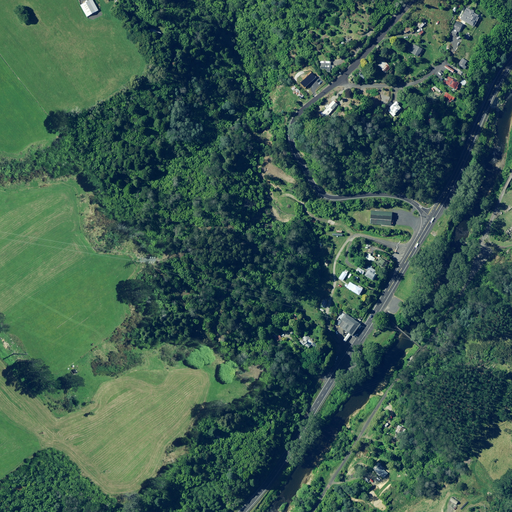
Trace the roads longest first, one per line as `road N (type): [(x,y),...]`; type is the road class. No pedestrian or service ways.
road 1 (trunk): [(431,217),(241,511)]
road 2 (residential): [(431,217),(405,198),(329,197),(313,185),(287,128),(338,81)]
road 3 (trunk): [(511,60),(431,217)]
